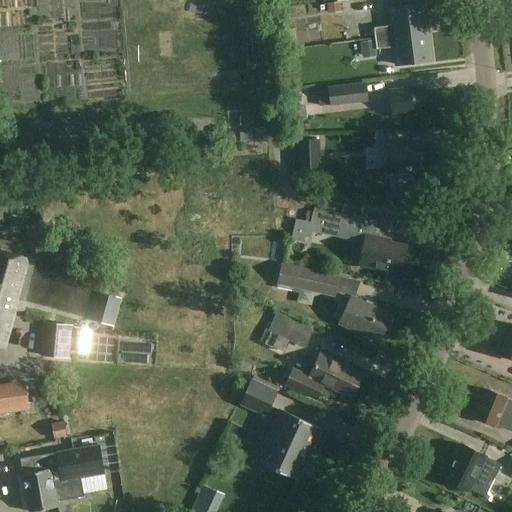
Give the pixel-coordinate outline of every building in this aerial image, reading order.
[(392,26),(374,28),(376,38),(428,32),(425,4),(389,8),(392,26)] [(428,32),(376,38),(377,49),(394,47),(396,65),(432,61),(428,32)] [(369,101),(367,84),(328,88),(330,105),(369,101)] [(427,113),(423,85),(389,90),(393,117),(427,113)] [(378,154),(377,136),(348,138),(350,156),(378,154)] [(423,172),(422,143),(387,145),(388,174),(423,172)] [(0,231),(10,231),(5,175),(0,175),(0,231)] [(34,228),(29,199),(17,201),(22,230),(34,228)] [(354,220),(324,214),(323,221),(311,218),(310,223),(297,220),(293,239),(304,241),(305,236),(311,237),(312,231),(349,240),(354,220)] [(406,246),(365,237),(359,265),(400,274),(406,246)] [(29,258),(0,250),(0,347),(5,349),(15,313),(14,312),(29,258)] [(278,283),(301,288),(315,290),(335,295),(340,274),(283,263),(278,283)] [(391,314),(351,296),(338,324),(378,342),(384,329),(388,330),(393,319),(390,317),(391,314)] [(314,331),(276,314),(268,331),(271,333),(266,344),(284,352),(290,341),(306,348),(314,331)] [(73,327),(44,324),(41,356),(70,358),(73,327)] [(511,326),(501,355),(511,359),(511,326)] [(363,373),(320,353),(309,376),(294,369),(286,385),(316,400),(323,385),(351,398),(363,373)] [(278,391),(252,380),(241,405),(267,416),(278,391)] [(0,414),(29,410),(26,382),(0,385),(0,414)] [(506,397),(486,389),(475,417),(495,425),(511,431),(511,400),(506,398),(506,397)] [(321,429),(281,411),(276,423),(286,428),(278,444),(269,440),(263,451),(273,456),(268,467),(298,481),(321,429)] [(105,449),(103,437),(72,443),(73,450),(20,459),(29,511),(58,507),(56,493),(81,489),(79,478),(104,474),(103,472),(116,470),(112,448),(105,449)] [(485,455),(464,445),(446,480),(467,491),(469,488),(485,496),(501,464),(484,456),(485,455)] [(196,500),(190,511),(216,511),(218,509),(196,500)]
